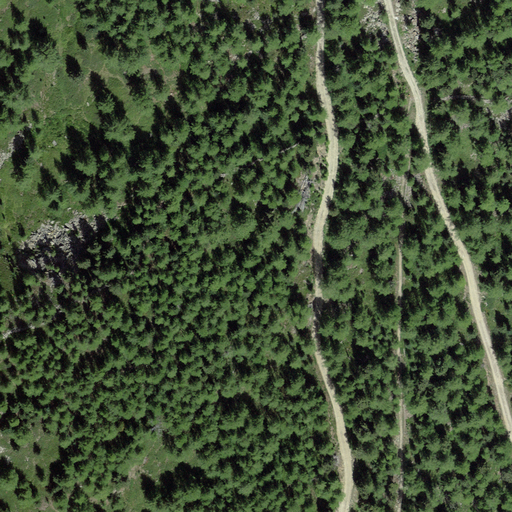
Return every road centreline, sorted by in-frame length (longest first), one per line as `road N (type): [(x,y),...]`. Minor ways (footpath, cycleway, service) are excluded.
road 1 (track): [(318,0),(332,166),(314,317),(346,453),(344,511)]
road 2 (track): [(511,422),(472,276),(435,186),(417,99)]
